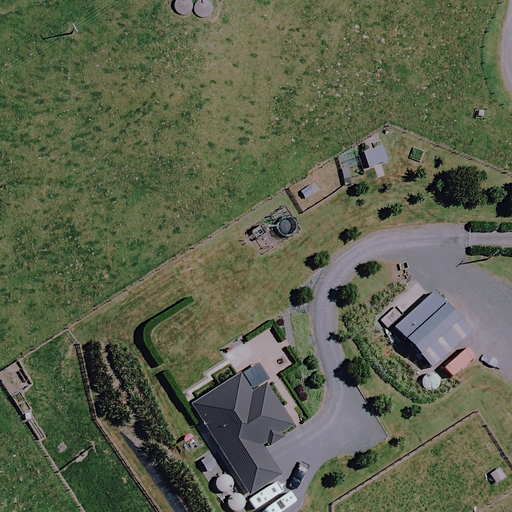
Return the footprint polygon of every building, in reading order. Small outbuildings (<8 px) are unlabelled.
[(377,144),(356,152),(363,172),(385,164),(377,144)] [(430,294),(408,312),(393,326),(430,369),(467,337),(430,294)] [(424,372),(423,373),(421,375),(420,376),(419,378),(419,380),(419,382),(419,384),(419,386),(420,388),(421,389),(423,391),(424,392),(426,393),(428,393),(430,393),(432,393),(434,393),(436,392),(437,391),(439,389),(440,388),(441,386),(441,384),(442,382),(441,380),(441,378),(440,376),(439,375),(437,373),(436,372),(434,371),(432,371),(430,370),(428,371),(426,371),(424,372)] [(283,435),(293,429),(267,386),(253,395),(240,374),(194,402),(251,497),(285,477),(268,449),(285,438),(283,435)] [(221,471),(217,473),(215,475),(214,476),(213,478),(212,480),(212,482),(212,484),(212,486),(213,488),(214,490),(215,491),(217,493),(218,494),(220,494),(222,495),(224,495),(226,494),(228,494),(230,493),(232,491),(233,490),(234,488),(235,486),(235,484),(235,482),(235,480),(234,478),(233,476),(232,475),(230,473),(228,472),(227,471),(225,471),(222,471),(221,471)] [(235,492),(231,493),(229,494),(228,495),(226,496),(225,498),(224,500),(224,502),(224,504),(224,506),(224,508),(225,510),(226,511),(243,511),(244,511),(245,510),(246,508),(246,506),(247,504),(246,502),(246,500),(245,498),(244,496),(242,495),(241,494),(239,493),(237,492),(235,492)]
